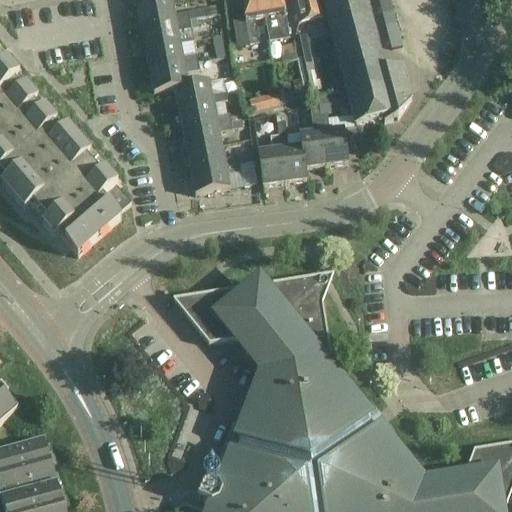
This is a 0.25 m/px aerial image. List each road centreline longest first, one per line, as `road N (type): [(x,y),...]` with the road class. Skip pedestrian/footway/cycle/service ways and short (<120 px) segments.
road 1 (unclassified): [(201,235),(322,218),(364,203),(397,175),(467,82),(481,42)]
road 2 (residential): [(171,233),(155,152),(129,116),(108,0)]
road 3 (unclassified): [(171,233),(135,250),(43,325)]
road 4 (unclassified): [(56,343),(175,250)]
road 5 (secondary): [(122,511),(80,400)]
